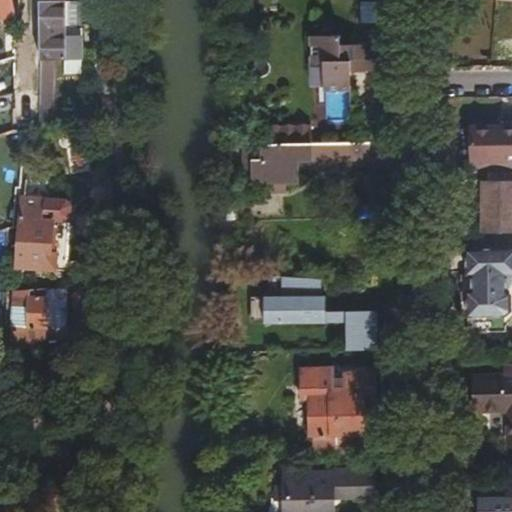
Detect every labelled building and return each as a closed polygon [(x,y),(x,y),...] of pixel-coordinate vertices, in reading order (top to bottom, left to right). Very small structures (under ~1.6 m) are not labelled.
[(0,0),(0,19),(11,18),(14,17),(10,0),(0,0)] [(40,128),(52,128),(52,59),(66,59),(66,71),(80,72),(81,30),(68,30),(68,20),(66,20),(65,0),(39,0),(39,73),(40,128)] [(80,0),(65,0),(66,20),(68,20),(68,30),(81,30),(80,0)] [(382,4),(382,22),(408,21),(411,3),(382,4)] [(369,72),(369,46),(342,46),(342,37),(312,37),(313,63),(325,63),(326,87),(326,91),(352,91),(352,72),(369,72)] [(380,45),(369,46),(369,72),(380,72),(380,45)] [(325,63),(313,63),(313,87),(326,87),(325,63)] [(473,163),(503,162),(511,162),(511,124),(502,125),(503,131),(472,131),(473,163)] [(400,143),(247,144),(247,180),(256,180),(257,182),(299,181),(299,166),(299,161),(371,159),(371,164),(372,171),(401,171),(400,143)] [(511,162),(503,162),(503,175),(511,174),(511,162)] [(485,210),(485,235),(511,234),(511,184),(486,185),(486,210),(485,210)] [(70,217),(71,200),(22,197),(16,266),(25,267),(25,269),(54,271),(56,255),(55,252),(50,252),(53,222),(64,223),(70,217)] [(56,255),(54,271),(65,272),(69,234),(70,217),(64,223),(53,222),(50,252),(55,252),(56,255)] [(469,291),(469,300),(511,298),(511,296),(508,294),(508,292),(511,288),(511,250),(468,252),(468,276),(474,276),(473,291),(469,291)] [(285,276),(271,275),(270,287),(285,287),(285,276)] [(314,278),(285,276),(285,287),(314,287),(314,278)] [(324,286),(324,279),(314,278),(314,287),(324,286)] [(324,286),(314,287),(314,296),(324,296),(324,286)] [(285,287),(270,287),(270,297),(285,296),(285,292),(285,287)] [(314,287),(285,287),(285,292),(299,292),(299,323),(328,323),(328,311),(328,296),(324,296),(314,296),(314,287)] [(47,299),(46,328),(66,329),(68,288),(45,290),(45,299),(47,299)] [(22,327),(21,350),(42,347),(43,328),(46,328),(47,299),(45,299),(45,290),(13,291),(11,327),(22,327)] [(285,296),(270,297),(268,297),(268,323),(299,323),(299,292),(285,292),(285,296)] [(268,323),(268,297),(254,297),(254,323),(268,323)] [(511,298),(469,300),(469,317),(507,317),(511,314),(511,298)] [(328,323),(349,322),(379,322),(379,311),(328,311),(328,323)] [(511,314),(507,317),(469,317),(469,333),(507,332),(507,327),(511,322),(511,314)] [(349,322),(349,350),(379,349),(379,322),(349,322)] [(11,327),(9,352),(21,350),(22,327),(11,327)] [(316,434),(316,455),(367,454),(366,433),(367,433),(366,398),(379,398),(379,373),(347,373),(347,377),(338,376),(338,368),(303,369),(304,397),(311,398),(312,434),(316,434)] [(506,376),(474,376),(476,411),(508,410),(509,445),(511,444),(511,368),(506,369),(506,376)] [(292,507),(292,511),(336,511),(336,500),(378,499),(377,470),(284,472),(284,487),(278,487),(278,502),(285,502),(285,504),(292,507)] [(483,500),(481,500),(480,511),(510,511),(511,499),(505,499),(505,487),(483,487),(483,500)]
